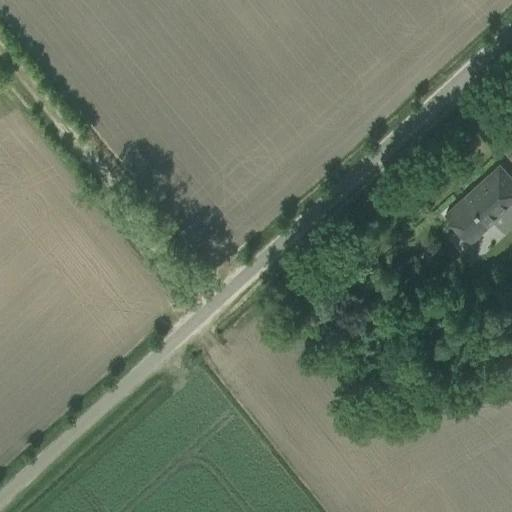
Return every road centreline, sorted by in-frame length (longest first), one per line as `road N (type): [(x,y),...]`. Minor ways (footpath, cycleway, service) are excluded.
road 1 (unclassified): [(0,495),(511,29)]
road 2 (track): [(213,302),(0,50)]
